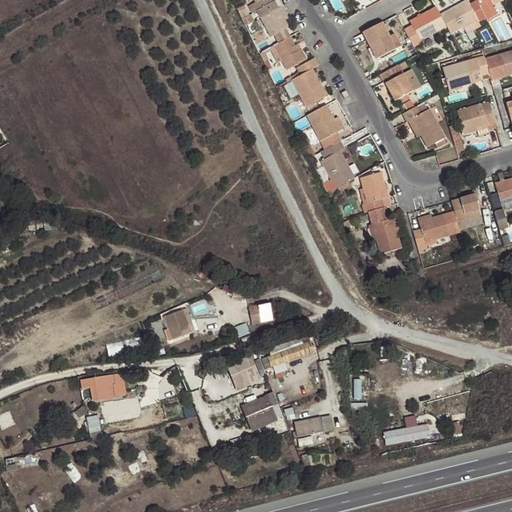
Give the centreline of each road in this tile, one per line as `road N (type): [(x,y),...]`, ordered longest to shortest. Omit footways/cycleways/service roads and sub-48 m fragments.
road 1 (unclassified): [(0,395),(20,382),(201,360),(341,322),(353,311)]
road 2 (unclassified): [(353,311),(333,290),(196,0)]
road 3 (residential): [(332,41),(397,162),(423,183),(453,184),(511,165)]
road 4 (motorway): [(511,460),(309,511)]
road 5 (unclassified): [(511,359),(408,335),(353,311)]
